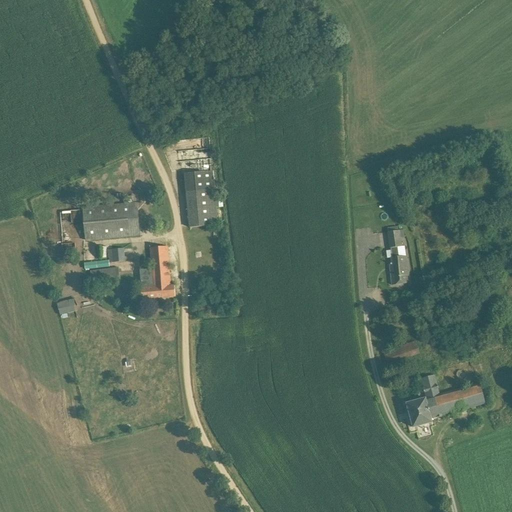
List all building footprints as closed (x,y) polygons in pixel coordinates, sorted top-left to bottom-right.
[(218,225),(213,171),(185,174),(190,228),(218,225)] [(83,208),(86,240),(140,235),(138,203),(83,208)] [(392,285),(397,285),(410,284),(407,256),(399,257),(398,247),(403,246),(400,231),(399,231),(398,227),(388,228),(389,232),(388,232),(390,248),(391,248),(393,258),(391,258),(392,261),(390,261),(391,265),(390,265),(392,285)] [(152,269),(140,270),(142,299),(176,297),(175,285),(171,286),(168,247),(151,248),(152,269)] [(109,255),(106,255),(106,261),(109,260),(109,263),(126,262),(125,249),(108,250),(109,255)] [(119,267),(91,271),(93,285),(96,284),(97,291),(102,290),(102,284),(121,281),(119,267)] [(71,307),(69,300),(57,303),(58,310),(71,307)] [(388,364),(397,361),(419,353),(416,342),(384,353),(388,364)] [(414,428),(416,427),(433,422),(432,419),(442,416),(486,404),(480,385),(441,396),(435,376),(422,380),(427,398),(407,404),(409,412),(407,413),(409,419),(411,419),(414,428)]
